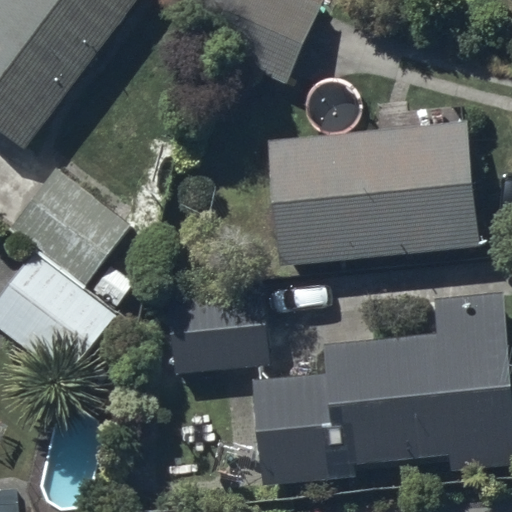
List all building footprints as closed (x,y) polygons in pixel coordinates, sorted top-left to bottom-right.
[(0,0),(0,119),(26,139),(128,0),(0,0)] [(320,0),(227,0),(209,41),(285,76),(320,0)] [(376,104),(377,120),(270,129),(281,252),(480,234),(469,112),(466,112),(466,104),(409,109),(408,101),(376,104)] [(36,243),(119,305),(139,278),(106,254),(135,216),(58,159),(10,224),(36,243)] [(119,305),(36,243),(0,288),(0,322),(72,377),(119,305)] [(175,296),(182,372),(274,363),(267,287),(175,296)] [(333,344),(335,371),(256,379),(263,452),(267,452),(271,487),(364,478),(363,461),(457,452),(458,468),(511,463),(511,326),(509,296),(440,302),(443,334),(333,344)]
